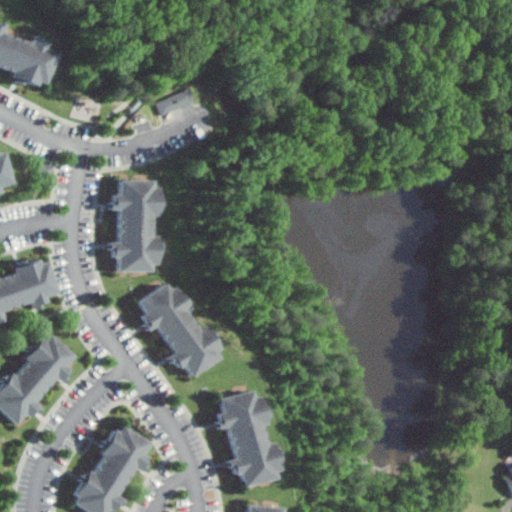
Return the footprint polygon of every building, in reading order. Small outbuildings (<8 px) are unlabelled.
[(0,22),(1,23),(0,27),(0,31),(29,41),(32,33),(40,36),(39,40),(46,42),(44,47),(57,51),(46,82),(39,80),(38,84),(24,80),(23,83),(16,80),(17,77),(11,75),(12,70),(0,66),(0,22)] [(160,115),(191,100),(185,87),(154,101),(160,115)] [(0,148),(1,153),(8,151),(18,182),(5,186),(7,191),(0,193),(0,148)] [(124,179),(157,179),(157,187),(161,187),(161,202),(165,202),(165,210),(161,210),(161,215),(157,215),(157,235),(161,235),(161,242),(165,242),(165,250),(161,250),(161,264),(157,264),(157,271),(124,271),(124,258),(119,258),(119,250),(116,250),(116,242),(124,242),(124,210),(116,210),(116,201),(119,201),(119,194),(124,194),(124,179)] [(0,273),(1,278),(20,272),(19,267),(46,258),(48,263),(54,261),(64,291),(51,296),(53,301),(46,303),(47,306),(39,309),(36,301),(6,311),(9,319),(1,321),(0,318),(0,273)] [(169,283),(173,289),(177,286),(184,297),(188,294),(193,302),(190,304),(193,309),(189,312),(200,329),(204,326),(207,329),(210,327),(215,335),(212,337),(221,350),(217,352),(221,358),(194,376),(187,366),(183,369),(178,362),(176,364),(171,357),(178,352),(159,326),(152,331),(148,324),(151,322),(146,315),(150,313),(142,301),(169,283)] [(80,354),(71,365),(75,368),(70,374),(73,377),(68,383),(61,377),(39,401),(46,407),(41,413),(38,410),(33,416),(29,412),(20,423),(0,406),(0,389),(5,383),(2,381),(8,374),(11,377),(15,371),(19,375),(32,360),(28,357),(33,352),(30,350),(36,344),(38,346),(47,335),(51,338),(55,333),(80,354)] [(254,390),(255,397),(261,395),(264,409),(268,408),(270,416),(266,417),(268,423),(263,424),(268,444),(273,443),(275,449),(278,448),(280,456),(277,457),(280,470),(275,471),(277,478),(246,487),(242,473),(238,474),(236,466),(232,467),(231,460),(238,458),(230,427),(222,429),(220,421),(223,420),(221,413),(226,412),(222,398),(254,390)] [(111,511),(93,511),(78,502),(82,497),(78,494),(86,482),(83,481),(87,474),(90,476),(93,470),(97,472),(108,456),(103,453),(107,448),(104,446),(108,439),(111,441),(119,429),(123,432),(127,425),(155,442),(147,455),(151,457),(148,462),(151,465),(146,472),(139,468),(121,496),(129,500),(125,506),(122,504),(118,511),(113,509),(111,511)] [(511,467),(508,469),(510,474),(503,477),(511,495),(511,494),(511,467)]
